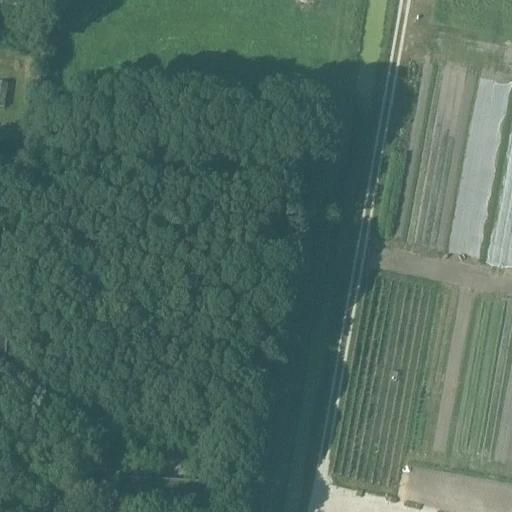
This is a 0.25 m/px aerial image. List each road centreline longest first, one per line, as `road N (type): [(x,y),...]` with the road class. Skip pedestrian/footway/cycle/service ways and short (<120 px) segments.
road 1 (unknown): [(403,0),(322,446),(324,472),(347,511)]
road 2 (track): [(0,385),(77,436),(100,465),(102,511)]
